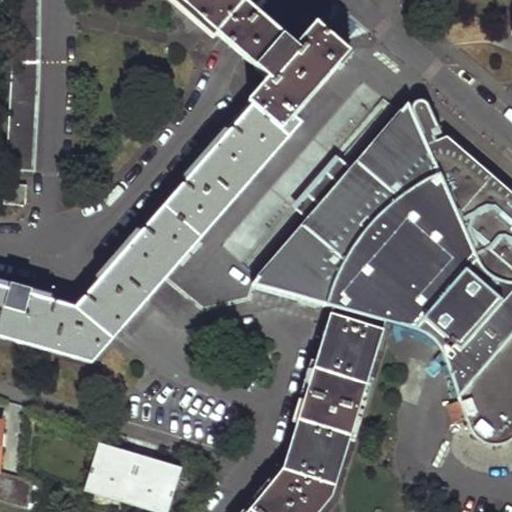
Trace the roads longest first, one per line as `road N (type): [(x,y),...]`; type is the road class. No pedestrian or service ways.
road 1 (residential): [(0,245),(81,238),(113,215),(216,96),(232,45),(267,0)]
road 2 (residential): [(224,511),(260,469),(0,391)]
road 3 (residential): [(511,136),(352,0)]
